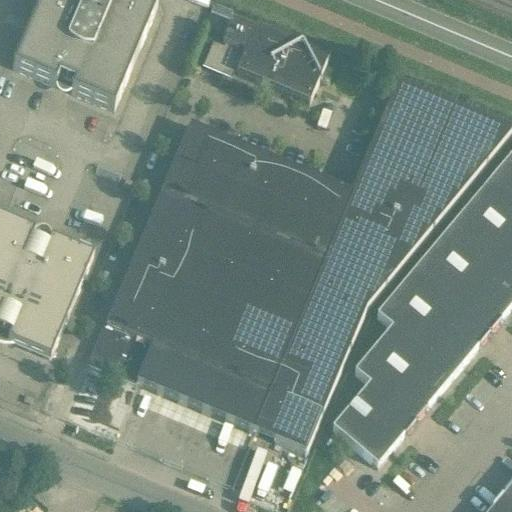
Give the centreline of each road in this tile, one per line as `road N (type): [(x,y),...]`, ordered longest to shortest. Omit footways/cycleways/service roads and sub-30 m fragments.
road 1 (unclassified): [(146,0),(185,16),(125,161),(16,118)]
road 2 (unclassified): [(177,511),(0,438)]
road 3 (unclassified): [(431,511),(511,415)]
